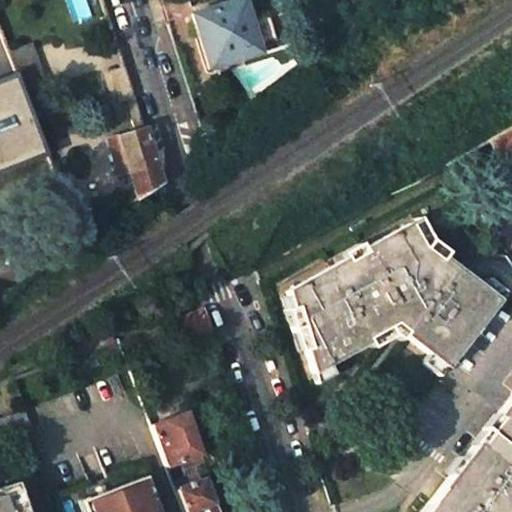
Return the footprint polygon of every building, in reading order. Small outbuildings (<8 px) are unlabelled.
[(240,1),(191,16),(208,69),(258,53),(240,1)] [(107,72),(113,91),(128,86),(121,67),(107,72)] [(113,91),(118,103),(123,101),(131,98),(128,86),(113,91)] [(132,130),(104,140),(116,176),(127,173),(136,200),(160,185),(131,98),(123,101),(132,130)] [(511,126),(485,141),(495,158),(511,148),(511,126)] [(416,218),(406,223),(420,247),(436,259),(438,257),(442,251),(428,240),(416,218)] [(302,347),(310,371),(366,340),(364,338),(392,323),(403,332),(402,334),(443,366),(494,300),(438,257),(436,259),(420,247),(406,223),(359,249),(361,251),(345,260),(344,258),(284,290),(289,307),(292,306),(305,346),(302,347)] [(289,307),(282,309),(295,349),(302,347),(305,346),(292,306),(289,307)] [(176,318),(183,337),(210,327),(204,307),(176,318)] [(124,362),(136,357),(128,336),(116,340),(124,362)] [(511,511),(511,392),(419,511),(511,511)] [(199,453),(184,412),(149,426),(173,487),(182,484),(179,478),(174,463),(199,453)] [(247,443),(210,456),(213,466),(250,453),(247,443)] [(182,511),(210,511),(195,472),(179,478),(182,484),(173,487),(182,511)] [(155,511),(142,476),(83,499),(88,511),(155,511)] [(22,511),(10,479),(0,482),(0,511),(22,511)] [(88,511),(83,499),(79,501),(83,511),(88,511)]
